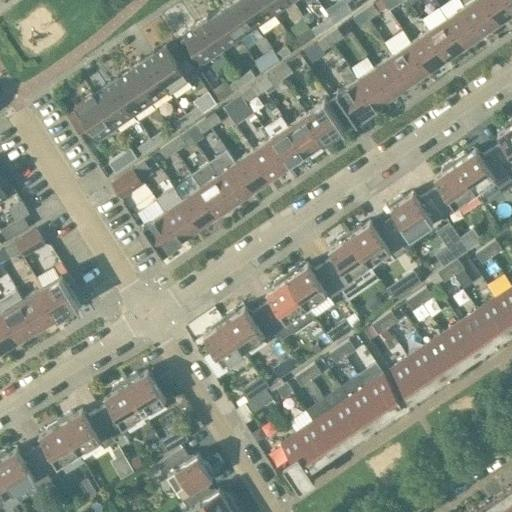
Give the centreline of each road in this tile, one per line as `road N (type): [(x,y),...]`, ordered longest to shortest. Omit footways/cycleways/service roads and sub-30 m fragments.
road 1 (residential): [(149,316),(511,67)]
road 2 (residential): [(149,316),(20,107)]
road 3 (residential): [(271,511),(149,316)]
road 4 (residential): [(0,406),(149,316)]
road 5 (residential): [(407,511),(511,439)]
